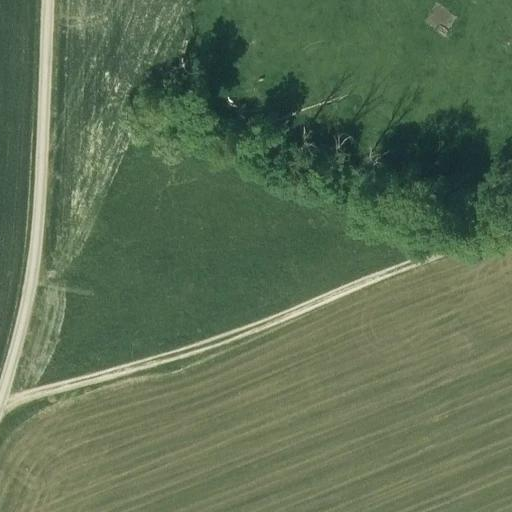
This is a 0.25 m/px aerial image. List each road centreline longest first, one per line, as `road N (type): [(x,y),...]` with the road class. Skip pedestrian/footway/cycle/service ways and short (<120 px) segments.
road 1 (track): [(511,198),(474,239),(230,342),(0,406)]
road 2 (unclassified): [(0,398),(34,252),(47,0)]
